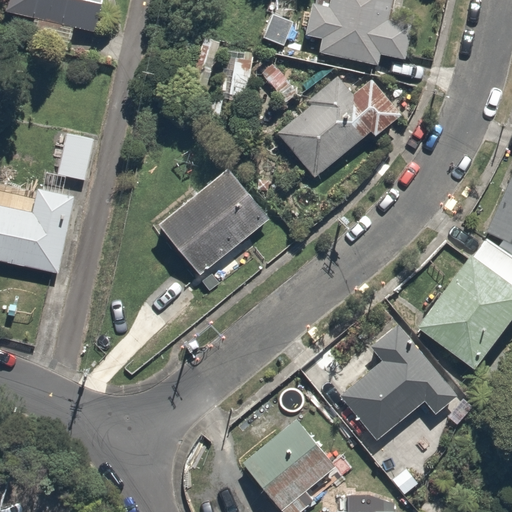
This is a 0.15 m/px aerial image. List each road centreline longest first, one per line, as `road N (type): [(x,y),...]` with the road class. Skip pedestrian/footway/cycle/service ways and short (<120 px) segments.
road 1 (residential): [(134,443),(407,210),(468,114),(498,0)]
road 2 (residential): [(55,400),(145,0)]
